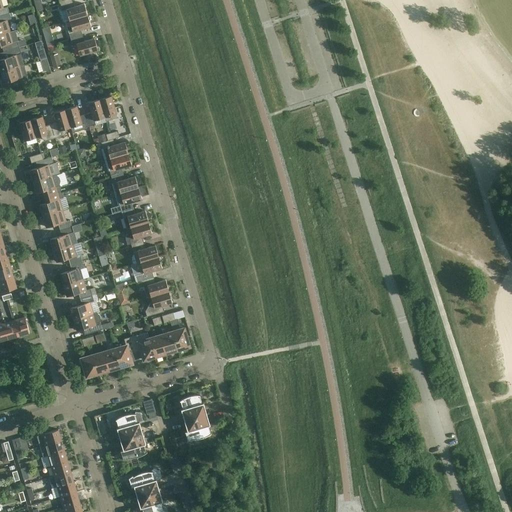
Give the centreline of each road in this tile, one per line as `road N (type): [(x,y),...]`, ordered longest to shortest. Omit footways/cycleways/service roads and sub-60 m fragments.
road 1 (residential): [(123,61),(211,363)]
road 2 (residential): [(0,151),(70,404)]
road 3 (residential): [(186,511),(149,381)]
road 4 (residential): [(0,98),(123,61)]
